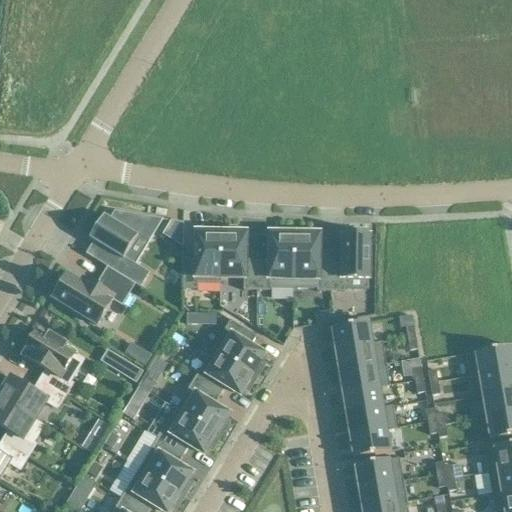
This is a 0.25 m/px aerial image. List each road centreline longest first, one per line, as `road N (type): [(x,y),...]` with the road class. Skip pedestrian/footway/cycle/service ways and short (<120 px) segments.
road 1 (residential): [(76,170),(331,196),(511,191)]
road 2 (residential): [(331,511),(314,415),(293,401),(268,412),(206,511)]
road 3 (residential): [(76,170),(179,0)]
road 4 (residential): [(0,296),(76,170)]
